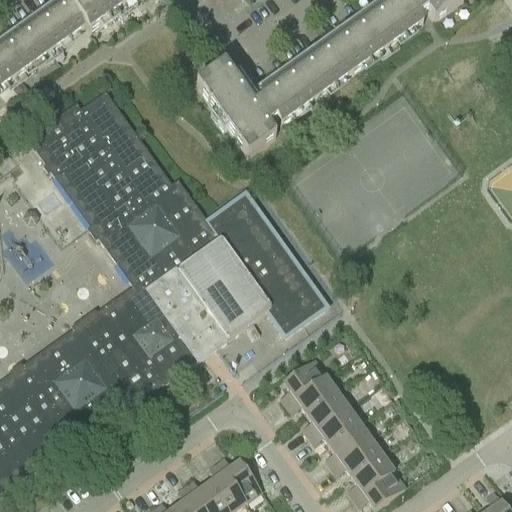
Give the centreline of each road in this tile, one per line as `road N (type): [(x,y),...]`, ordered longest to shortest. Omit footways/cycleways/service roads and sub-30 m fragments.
road 1 (residential): [(88,511),(211,423),(234,417),(247,423),(310,511)]
road 2 (residential): [(326,0),(241,60),(197,0)]
